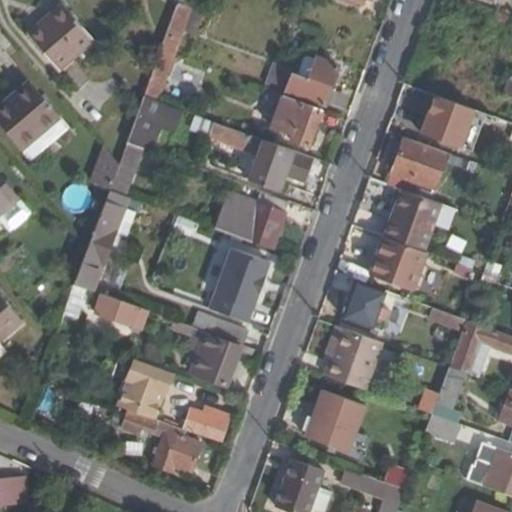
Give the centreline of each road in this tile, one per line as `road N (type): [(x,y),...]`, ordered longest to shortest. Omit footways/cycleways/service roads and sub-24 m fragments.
road 1 (residential): [(223,511),(411,0)]
road 2 (residential): [(174,511),(0,434)]
